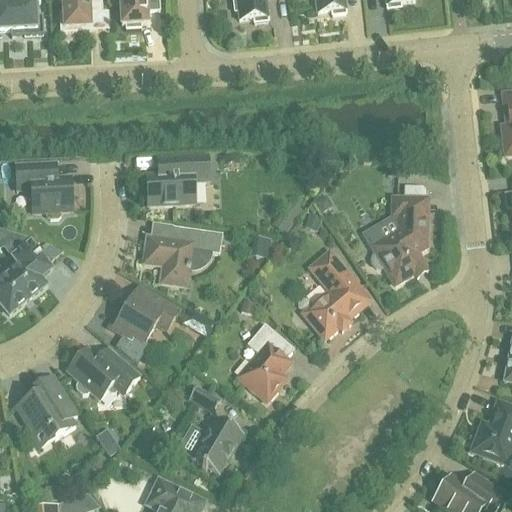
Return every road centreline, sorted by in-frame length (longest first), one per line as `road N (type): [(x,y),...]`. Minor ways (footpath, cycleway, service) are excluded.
road 1 (residential): [(242,511),(322,391),(413,318),(479,296)]
road 2 (residential): [(197,72),(461,46)]
road 3 (residential): [(479,296),(461,46)]
road 4 (residential): [(0,365),(58,331),(96,282),(111,171)]
road 5 (residential): [(386,511),(437,441),(461,390),(479,296)]
road 6 (residential): [(0,83),(197,72)]
